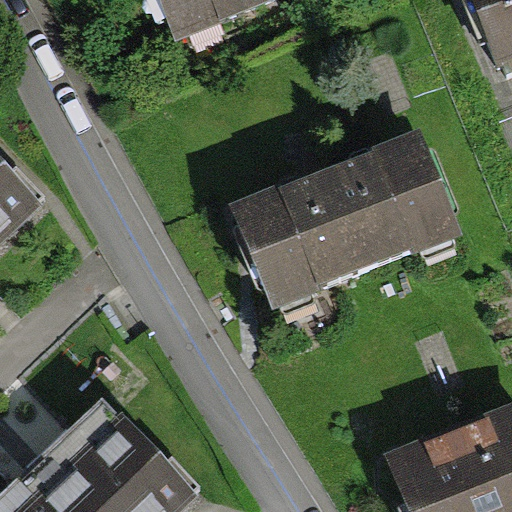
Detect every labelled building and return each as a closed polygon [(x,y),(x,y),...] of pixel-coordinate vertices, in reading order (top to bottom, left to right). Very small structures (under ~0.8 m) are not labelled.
[(258,0),(155,0),(170,36),(258,0)] [(511,0),(471,0),(499,68),(511,62),(511,0)] [(264,306),(453,231),(410,124),(221,199),(264,306)] [(0,245),(42,206),(0,162),(0,245)] [(0,482),(0,511),(171,511),(191,495),(97,393),(0,482)] [(404,511),(511,511),(511,401),(381,455),(404,511)]
